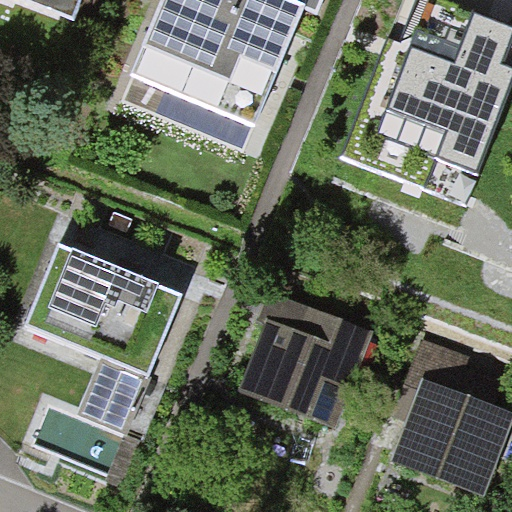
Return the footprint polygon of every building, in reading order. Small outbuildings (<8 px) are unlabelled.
[(27,0),(75,16),(80,0),(27,0)] [(164,0),(132,79),(252,128),(300,10),(317,17),(323,0),(164,0)] [(466,215),(511,97),(511,25),(447,0),(392,0),(329,162),(466,215)] [(158,379),(186,290),(60,250),(31,339),(158,379)] [(333,431),(366,331),(275,301),(242,401),(333,431)] [(484,501),(511,399),(511,398),(461,385),(472,344),(428,332),(389,475),(484,501)]
